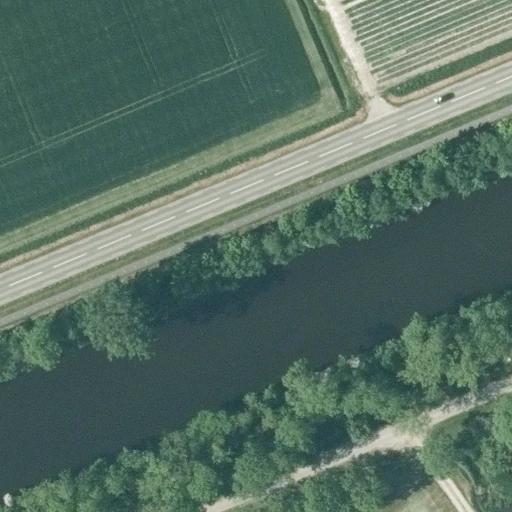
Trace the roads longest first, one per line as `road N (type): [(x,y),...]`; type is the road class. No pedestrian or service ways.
road 1 (primary): [(0,292),(511,78)]
road 2 (unclassified): [(181,511),(511,374)]
